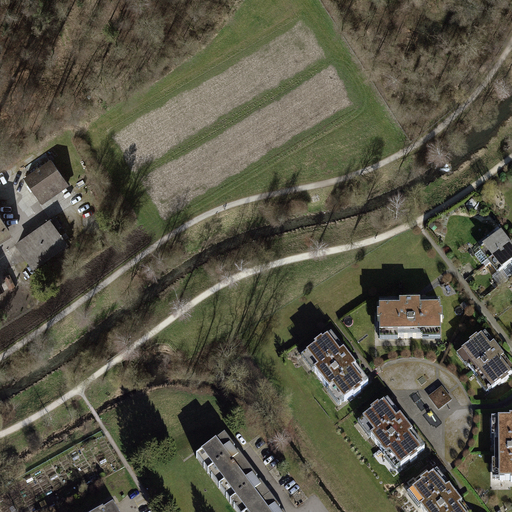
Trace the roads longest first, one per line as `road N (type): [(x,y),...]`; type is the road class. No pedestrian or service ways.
road 1 (track): [(0,357),(205,215),(338,180),(426,140),(479,91),(511,43)]
road 2 (track): [(0,435),(79,389),(207,292),(241,274),(378,239),(511,157)]
